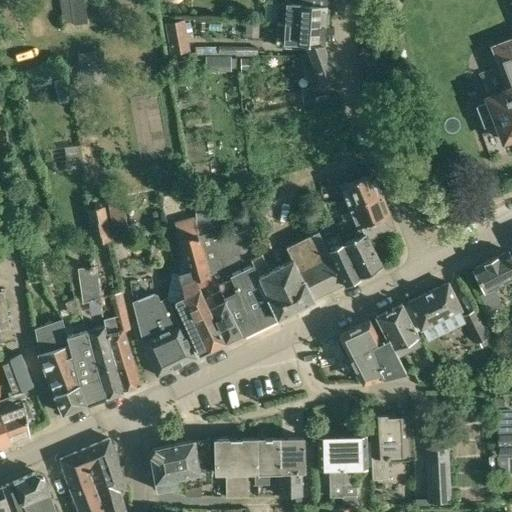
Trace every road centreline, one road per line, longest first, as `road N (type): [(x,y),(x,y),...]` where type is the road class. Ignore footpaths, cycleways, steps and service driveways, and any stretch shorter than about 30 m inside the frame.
road 1 (unclassified): [(130,408),(424,266)]
road 2 (residential): [(424,266),(352,90),(348,0)]
road 3 (unclassified): [(0,466),(130,408)]
